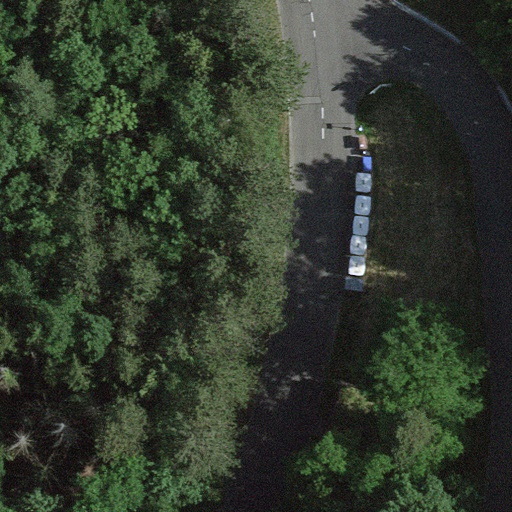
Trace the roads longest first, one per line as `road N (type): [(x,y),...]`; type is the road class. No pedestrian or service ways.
road 1 (track): [(318,35),(325,139),(252,511)]
road 2 (unclassified): [(318,35),(374,33),(429,56),(501,142),(511,267)]
